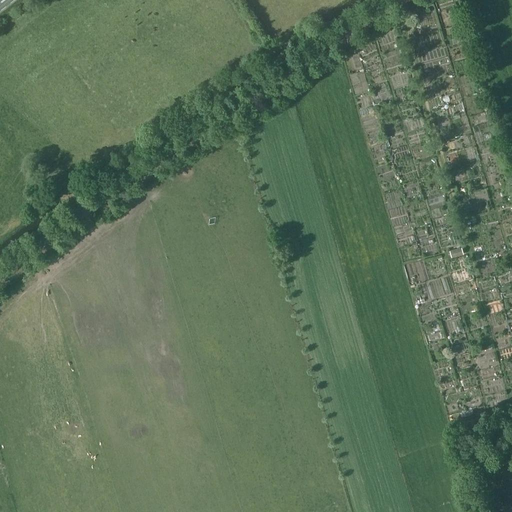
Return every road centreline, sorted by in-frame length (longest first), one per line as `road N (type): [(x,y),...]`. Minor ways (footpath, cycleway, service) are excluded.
road 1 (unclassified): [(0,274),(389,0)]
road 2 (track): [(476,278),(399,0)]
